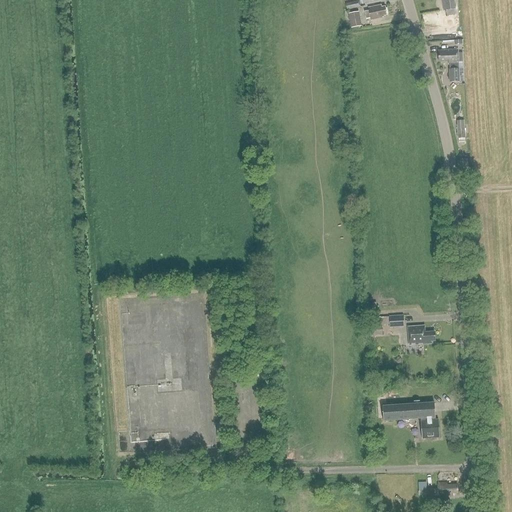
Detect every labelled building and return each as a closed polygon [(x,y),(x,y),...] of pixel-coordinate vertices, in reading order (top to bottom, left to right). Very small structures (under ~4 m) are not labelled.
[(441,0),(444,10),(454,9),(452,0),(441,0)] [(361,7),(359,1),(345,4),(347,11),(361,7)] [(387,16),(385,8),(382,8),(381,6),(368,9),(369,11),(365,12),(366,19),(371,18),(371,20),(377,19),(376,18),(387,16)] [(361,27),(358,13),(349,15),(352,29),(361,27)] [(449,82),(459,82),(457,50),(444,51),(444,52),(438,53),(439,63),(447,62),(447,64),(451,64),(451,70),(449,70),(449,82)] [(460,125),(456,126),(457,139),(465,139),(464,121),(460,121),(460,125)] [(404,325),(403,315),(390,316),(390,326),(404,325)] [(382,325),(369,325),(369,336),(382,336),(382,325)] [(425,333),(424,326),(407,327),(408,346),(431,345),(431,342),(435,342),(434,332),(425,333)] [(420,420),(435,419),(434,403),(420,404),(420,401),(414,401),(414,404),(382,406),(383,421),(420,419),(420,420)] [(435,420),(435,419),(420,420),(422,439),(439,438),(438,420),(435,420)] [(226,437),(226,423),(217,424),(218,438),(226,437)] [(439,489),(433,489),(434,497),(439,497),(453,497),(453,494),(457,493),(457,486),(447,486),(447,484),(438,485),(439,489)]
